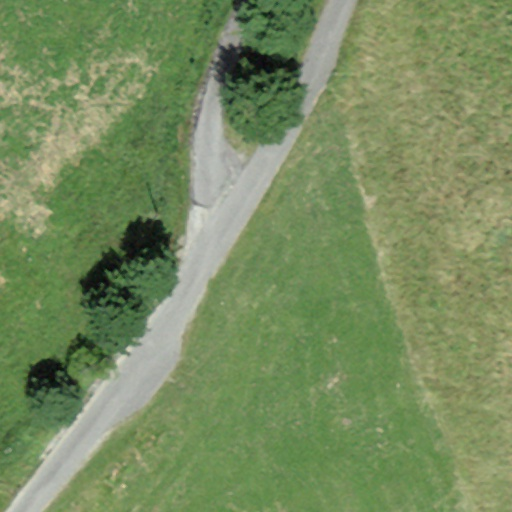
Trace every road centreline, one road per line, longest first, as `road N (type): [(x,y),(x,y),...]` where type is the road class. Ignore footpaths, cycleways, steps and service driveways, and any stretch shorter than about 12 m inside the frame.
road 1 (unclassified): [(33,511),(185,317),(289,126),(340,0)]
road 2 (track): [(253,0),(216,109),(212,187),(226,234)]
